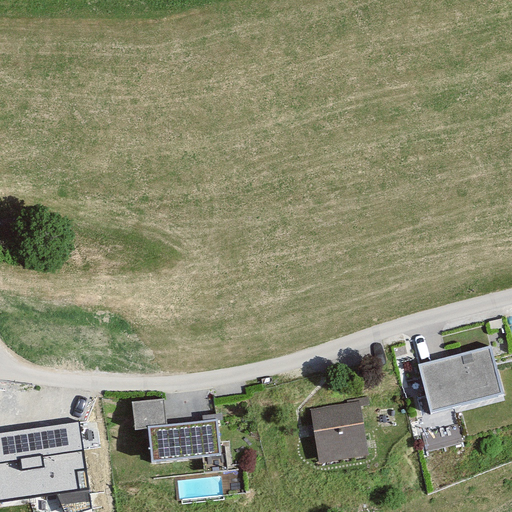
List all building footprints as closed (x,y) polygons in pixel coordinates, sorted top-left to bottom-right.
[(499,389),(488,348),(422,365),(433,406),(499,389)] [(162,401),(134,403),(135,426),(150,425),(152,457),(218,453),(216,420),(164,423),(162,401)] [(0,431),(10,430),(7,402),(0,403),(0,431)] [(357,404),(315,411),(323,458),(365,451),(357,404)] [(59,455),(56,435),(14,442),(16,459),(0,461),(0,492),(64,483),(63,476),(97,471),(93,450),(59,455)]
